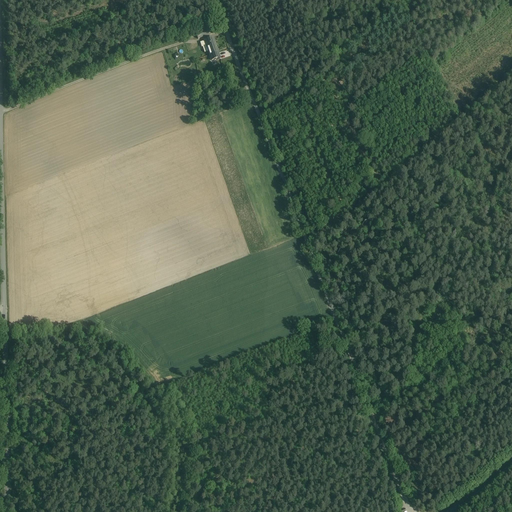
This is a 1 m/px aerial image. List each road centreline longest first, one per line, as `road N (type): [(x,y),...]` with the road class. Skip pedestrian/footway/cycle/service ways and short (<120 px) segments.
road 1 (track): [(409,511),(214,0)]
road 2 (unclassified): [(0,0),(4,511)]
